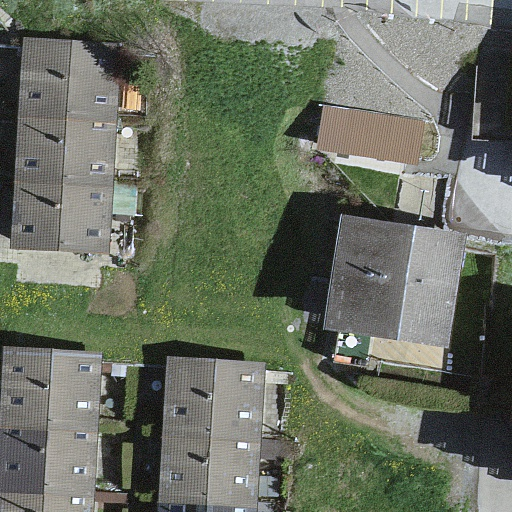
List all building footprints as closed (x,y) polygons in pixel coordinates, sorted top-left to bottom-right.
[(122,108),(122,46),(38,45),(37,118),(30,118),(30,184),(22,184),(21,247),(110,248),(111,185),(130,186),(131,128),(122,128),(122,108)] [(420,129),(334,112),(327,148),(413,165),(420,129)] [(469,236),(354,223),(342,327),(456,341),(469,236)] [(102,418),(102,357),(18,356),(17,429),(10,429),(10,495),(2,495),(1,511),(90,511),(91,496),(110,497),(111,439),(101,439),(102,418)] [(264,425),(265,364),(180,363),(180,435),(173,435),(172,502),(164,502),(164,511),(253,511),(254,503),(273,503),(273,445),(264,445),(264,425)]
